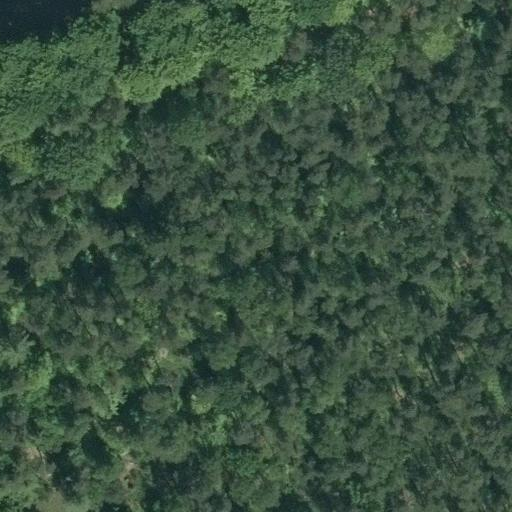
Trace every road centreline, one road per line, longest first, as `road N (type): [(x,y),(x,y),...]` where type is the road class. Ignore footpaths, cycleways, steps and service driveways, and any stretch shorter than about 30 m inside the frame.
road 1 (track): [(0,124),(379,0)]
road 2 (track): [(0,49),(158,0)]
